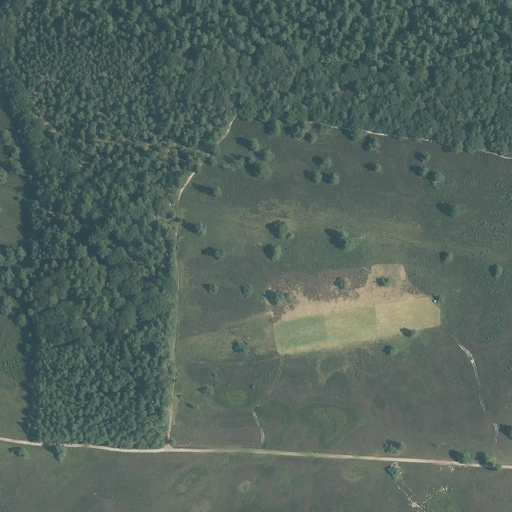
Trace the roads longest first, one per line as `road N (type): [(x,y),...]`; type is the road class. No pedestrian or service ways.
road 1 (track): [(0,441),(511,467)]
road 2 (track): [(168,449),(179,197),(242,111)]
road 3 (track): [(242,111),(337,50),(350,0)]
